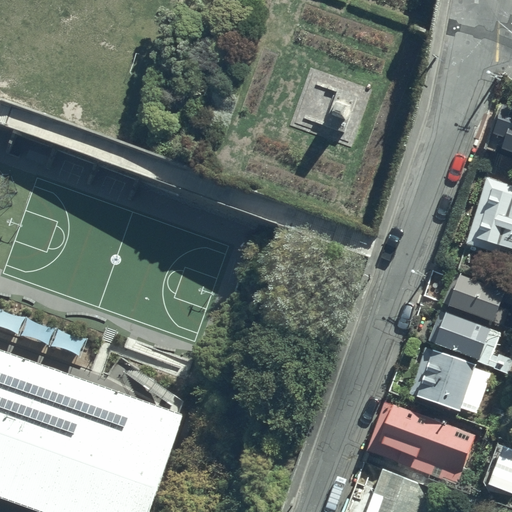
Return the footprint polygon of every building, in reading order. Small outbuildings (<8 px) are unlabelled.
[(511,187),(487,180),(465,247),(511,262),(511,187)] [(452,306),(451,311),(497,327),(498,325),(502,326),(508,311),(502,309),(507,295),(455,276),(445,303),(452,306)] [(502,334),(440,311),(427,344),(495,370),(503,348),(498,346),(502,334)] [(150,511),(186,409),(0,343),(0,495),(48,511),(150,511)] [(492,374),(426,349),(407,398),(461,418),(463,412),(476,416),(492,374)] [(477,437),(386,404),(368,453),(398,464),(397,465),(431,478),(429,482),(468,496),(477,471),(466,466),(477,437)] [(511,496),(511,449),(503,446),(500,456),(495,454),(483,485),(511,496)] [(429,511),(437,493),(384,472),(379,483),(369,479),(365,488),(358,485),(347,511),(429,511)]
